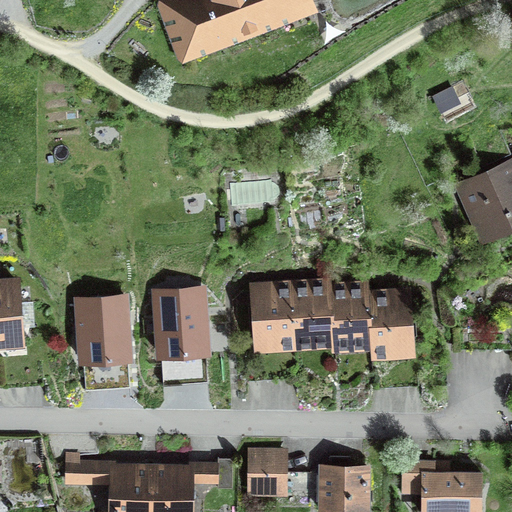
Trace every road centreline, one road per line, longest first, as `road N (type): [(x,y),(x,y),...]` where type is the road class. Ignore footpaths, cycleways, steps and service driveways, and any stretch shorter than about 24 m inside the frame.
road 1 (residential): [(502,0),(438,25),(324,97),(269,119),(214,123),(148,101),(0,24)]
road 2 (residential): [(0,428),(428,427)]
